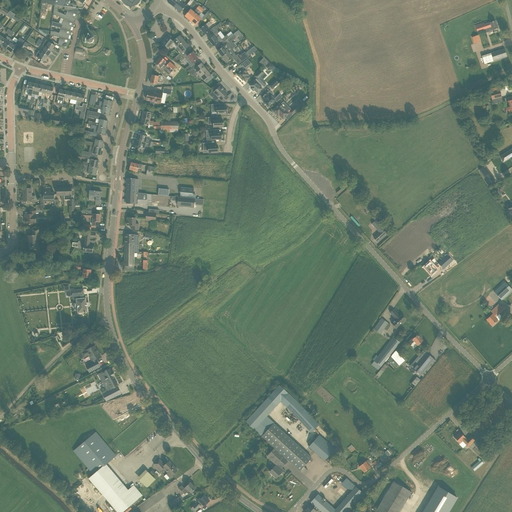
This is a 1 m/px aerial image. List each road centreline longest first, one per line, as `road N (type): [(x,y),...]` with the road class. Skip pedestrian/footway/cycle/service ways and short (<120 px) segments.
road 1 (tertiary): [(260,511),(219,480),(134,380),(115,344),(107,275),(121,149),(136,95)]
road 2 (unclassified): [(487,373),(275,137)]
road 3 (unclassified): [(293,511),(328,469),(372,477),(487,373)]
road 4 (track): [(275,137),(320,125),(414,120),(511,74)]
road 5 (residential): [(275,137),(187,29),(154,5)]
road 6 (unknown): [(108,318),(0,410)]
